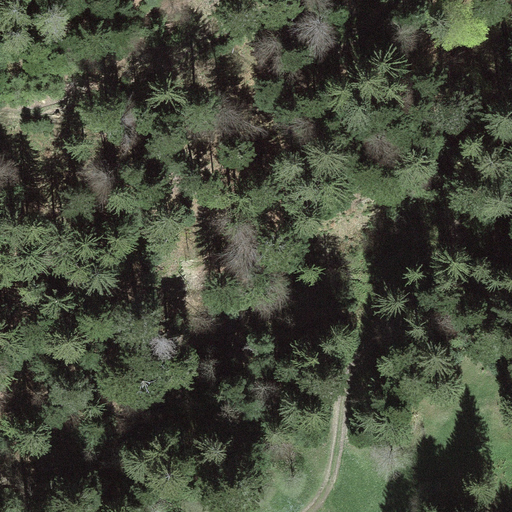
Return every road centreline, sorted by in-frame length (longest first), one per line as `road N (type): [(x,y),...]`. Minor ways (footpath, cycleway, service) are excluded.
road 1 (track): [(406,0),(338,46),(277,18),(250,15),(167,72),(108,98),(0,112)]
road 2 (track): [(511,148),(450,255),(366,364),(320,485),(297,511)]
